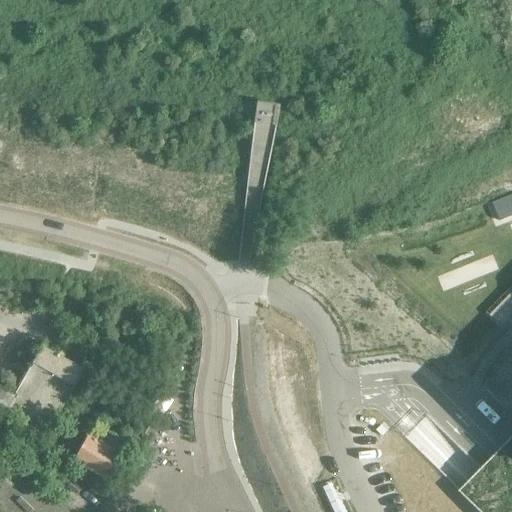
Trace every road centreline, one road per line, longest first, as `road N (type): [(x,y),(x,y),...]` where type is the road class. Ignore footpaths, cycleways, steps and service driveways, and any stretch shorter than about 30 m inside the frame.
road 1 (residential): [(368,511),(337,434),(326,321),(245,280)]
road 2 (residential): [(0,217),(195,276)]
road 3 (residential): [(195,276),(214,313),(211,446)]
